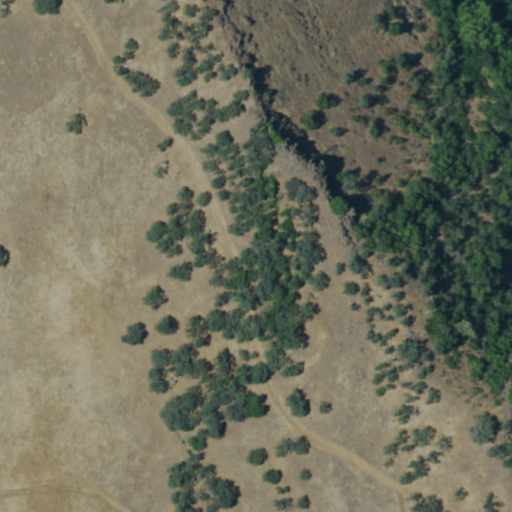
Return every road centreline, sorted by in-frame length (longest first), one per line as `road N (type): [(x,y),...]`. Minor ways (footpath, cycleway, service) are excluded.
road 1 (track): [(64,0),(79,9),(115,77),(199,164),(286,420),(442,511)]
road 2 (track): [(120,511),(81,488),(0,494)]
